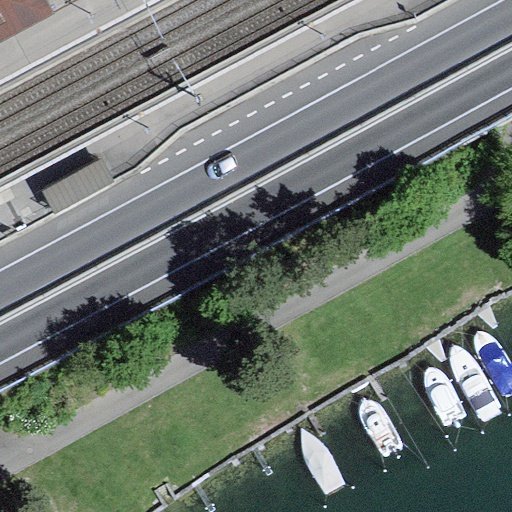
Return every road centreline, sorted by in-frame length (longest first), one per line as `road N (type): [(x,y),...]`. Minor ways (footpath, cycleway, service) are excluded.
road 1 (residential): [(0,464),(495,198),(511,162)]
road 2 (motorway): [(0,341),(511,62)]
road 3 (motorway): [(511,7),(0,284)]
